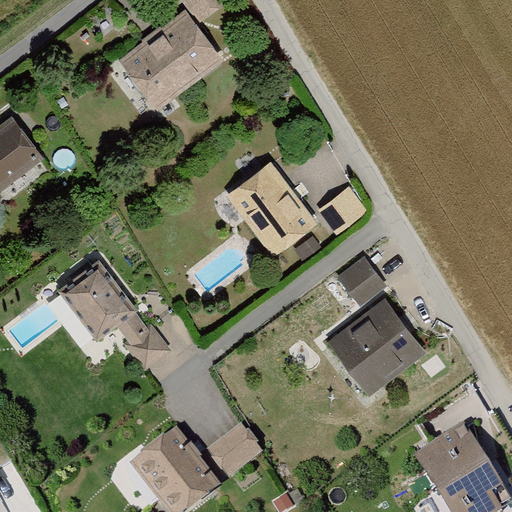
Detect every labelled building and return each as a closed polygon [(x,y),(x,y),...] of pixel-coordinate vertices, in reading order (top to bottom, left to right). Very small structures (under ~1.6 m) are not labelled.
[(214,0),(173,0),(194,25),(219,5),(214,0)] [(179,15),(115,65),(152,112),(216,62),(179,15)] [(0,190),(37,163),(8,124),(0,130),(0,190)] [(264,166),(220,200),(267,258),(310,224),(264,166)] [(344,192),(316,213),(334,236),(362,215),(344,192)] [(359,262),(334,281),(356,309),(381,290),(359,262)] [(56,293),(93,343),(129,316),(92,266),(56,293)] [(380,303),(323,346),(362,397),(419,355),(380,303)] [(146,331),(120,352),(140,376),(166,355),(146,331)] [(235,430),(203,456),(224,482),(257,457),(235,430)] [(183,511),(214,488),(171,434),(125,471),(157,511),(183,511)] [(456,434),(412,461),(443,511),(495,511),(502,508),(456,434)] [(3,465),(0,466),(0,482),(7,494),(17,488),(3,465)]
